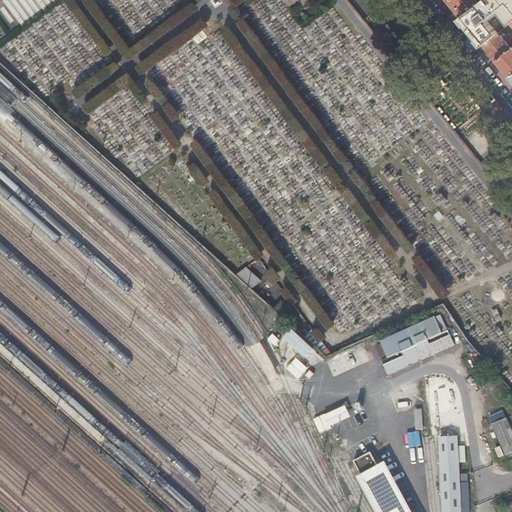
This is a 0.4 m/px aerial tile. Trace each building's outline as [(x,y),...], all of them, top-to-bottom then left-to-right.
[(445,0),(459,17),(478,3),(475,0),(478,0),(480,1),(482,0),(445,0)] [(478,3),(459,17),(469,28),(498,7),(496,4),(497,3),(495,0),(504,0),(511,9),(511,16),(505,23),(497,13),(472,33),(483,46),(498,33),(510,23),(511,21),(511,0),(482,0),(480,1),(478,3)] [(511,21),(510,23),(511,25),(511,42),(511,43),(511,44),(509,46),(498,33),(483,46),(495,61),(511,47),(511,21)] [(511,47),(495,61),(508,77),(511,73),(511,47)] [(237,276),(250,289),(258,280),(245,268),(237,276)] [(270,309),(283,320),(290,312),(278,301),(270,309)] [(437,316),(431,318),(439,334),(444,332),(437,316)] [(431,318),(376,343),(383,358),(378,361),(384,376),(405,367),(404,365),(408,363),(409,365),(414,363),(413,360),(419,358),(420,360),(425,357),(425,355),(428,354),(429,356),(451,346),(444,332),(439,334),(431,318)] [(283,339),(306,360),(316,349),(294,328),(283,339)] [(325,356),(332,353),(331,351),(329,352),(325,347),(319,350),(325,356)] [(287,369),(299,379),(309,367),(297,357),(287,369)] [(327,427),(352,419),(348,409),(324,417),(327,427)] [(511,429),(507,419),(493,426),(506,455),(511,452),(511,429)] [(408,433),(409,447),(422,446),(420,432),(408,433)] [(444,437),(440,437),(443,511),(460,511),(459,473),(457,436),(444,437)] [(354,462),(363,478),(379,470),(371,453),(354,462)] [(363,478),(361,480),(378,511),(411,511),(386,466),(379,470),(363,478)] [(459,473),(460,511),(469,511),(468,473),(459,473)]
